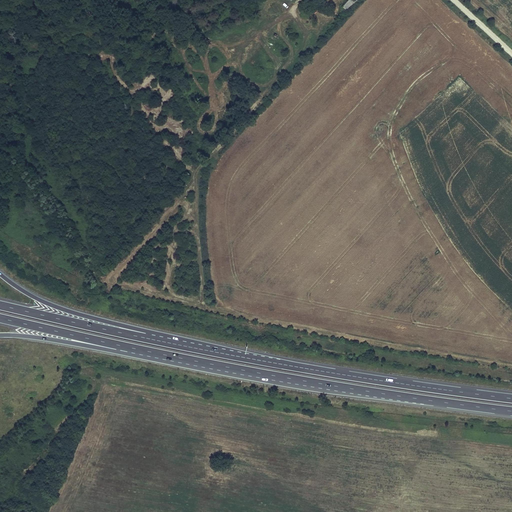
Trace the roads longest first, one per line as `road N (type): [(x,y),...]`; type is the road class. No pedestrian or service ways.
road 1 (trunk): [(123,346),(511,410)]
road 2 (trunk): [(511,398),(147,338)]
road 3 (trunk): [(147,338),(39,300),(0,275)]
road 4 (trunk): [(147,338),(0,305)]
road 5 (trunk): [(0,319),(123,346)]
road 6 (trunk): [(0,335),(123,346)]
